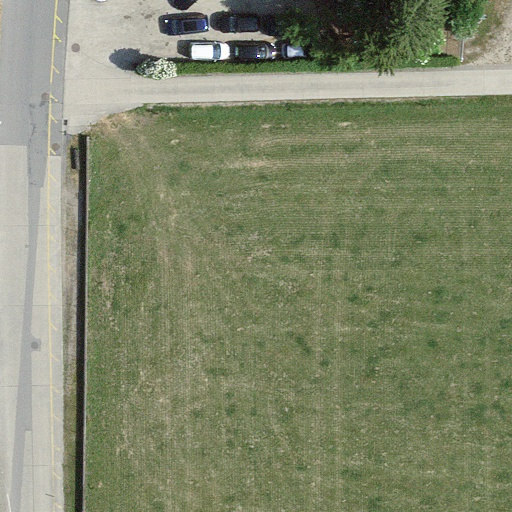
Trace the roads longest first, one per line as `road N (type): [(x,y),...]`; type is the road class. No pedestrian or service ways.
road 1 (residential): [(25,86),(511,77)]
road 2 (unclassified): [(25,86),(31,511)]
